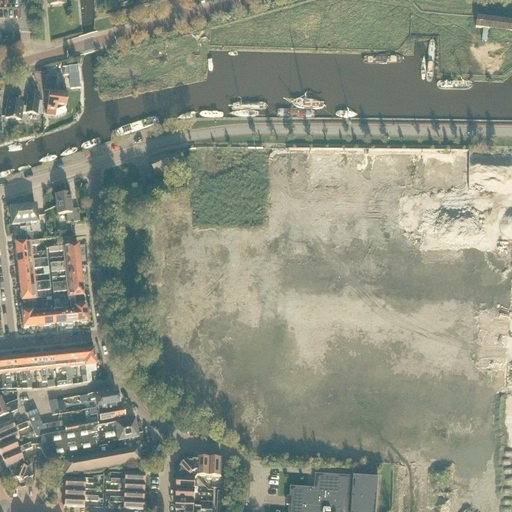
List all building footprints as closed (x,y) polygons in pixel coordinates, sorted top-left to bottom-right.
[(511,32),(511,21),(477,17),(476,28),(511,32)] [(77,67),(63,69),(63,77),(69,76),(70,91),(80,90),(77,67)] [(54,93),(56,78),(46,77),(44,92),(49,92),(46,111),(46,116),(55,117),(56,112),(56,111),(57,111),(64,109),(64,108),(65,108),(67,94),(54,93)] [(27,96),(25,114),(37,116),(39,98),(27,96)] [(21,112),(22,104),(8,102),(7,110),(6,110),(5,119),(21,121),(22,112),(21,112)] [(199,159),(199,171),(207,171),(207,168),(218,168),(218,150),(206,150),(206,159),(199,159)] [(218,150),(218,168),(231,168),(231,150),(218,150)] [(231,150),(231,168),(243,168),(243,151),(231,150)] [(243,151),(243,168),(256,169),(256,151),(243,151)] [(256,151),(256,169),(267,169),(267,151),(256,151)] [(267,151),(267,169),(280,169),(280,151),(267,151)] [(151,163),(157,175),(184,164),(183,163),(188,161),(184,153),(180,154),(179,153),(167,159),(165,157),(151,163)] [(511,157),(478,158),(478,200),(499,200),(499,189),(511,188),(511,157)] [(161,185),(161,197),(180,197),(181,185),(161,185)] [(262,194),(262,205),(279,205),(279,194),(262,194)] [(67,224),(79,222),(78,210),(71,211),(69,195),(55,197),(57,216),(66,215),(67,224)] [(161,197),(160,198),(160,208),(180,208),(180,197),(161,197)] [(262,205),(261,216),(279,216),(279,205),(262,205)] [(26,243),(33,242),(32,233),(29,233),(29,228),(30,228),(30,224),(37,224),(35,207),(33,207),(32,206),(29,206),(28,208),(23,208),(26,243)] [(12,209),(10,209),(12,226),(19,226),(21,237),(15,238),(15,244),(26,243),(23,208),(17,209),(16,208),(13,208),(12,209)] [(160,208),(160,219),(180,219),(180,208),(160,208)] [(261,216),(261,227),(279,227),(279,216),(261,216)] [(160,219),(160,230),(180,230),(180,219),(160,219)] [(261,227),(261,238),(279,238),(279,227),(261,227)] [(180,230),(160,230),(160,241),(180,241),(180,230)] [(59,239),(72,238),(71,231),(58,233),(59,239)] [(72,238),(59,239),(56,240),(57,247),(73,245),(72,238)] [(261,238),(261,248),(279,249),(279,238),(261,238)] [(160,241),(160,252),(161,252),(180,252),(180,241),(160,241)] [(38,242),(33,242),(26,243),(15,244),(16,250),(15,251),(15,256),(32,254),(31,247),(38,246),(38,242)] [(78,250),(78,246),(73,246),(49,249),(49,254),(63,252),(63,258),(80,256),(79,251),(78,250)] [(279,249),(261,248),(261,259),(279,259),(279,249)] [(161,252),(161,262),(181,263),(181,252),(180,252),(161,252)] [(32,254),(15,256),(16,261),(17,262),(18,267),(47,264),(47,259),(33,261),(32,254)] [(80,256),(63,258),(64,263),(50,265),(51,269),(79,266),(79,263),(80,261),(80,256)] [(261,259),(261,270),(279,270),(279,260),(261,259)] [(161,262),(161,273),(181,273),(181,263),(161,262)] [(17,274),(18,279),(35,277),(34,269),(48,268),(47,264),(18,267),(18,272),(17,274)] [(65,272),(65,278),(82,276),(81,271),(80,270),(79,266),(51,269),(51,273),(65,272)] [(261,270),(261,281),(279,281),(279,270),(261,270)] [(161,273),(161,285),(181,285),(181,273),(161,273)] [(53,289),(82,286),(81,282),(82,281),(82,276),(65,278),(66,283),(52,285),(53,289)] [(20,290),(50,286),(49,282),(35,283),(35,277),(18,279),(18,283),(19,284),(20,290)] [(258,293),(258,299),(271,299),(271,294),(279,294),(279,281),(261,281),(261,293),(258,293)] [(181,285),(161,285),(161,298),(181,298),(181,285)] [(22,301),(31,300),(35,300),(37,299),(36,292),(50,291),(50,286),(20,290),(21,294),(20,295),(20,298),(22,299),(22,301)] [(70,300),(74,299),(78,299),(79,304),(85,304),(84,297),(83,296),(82,295),(84,294),(83,291),(82,289),(82,286),(53,289),(53,293),(66,292),(67,298),(69,298),(70,300)] [(54,325),(52,312),(51,298),(46,298),(48,310),(42,310),(44,327),(48,327),(49,325),(54,325)] [(74,299),(70,300),(70,308),(65,308),(67,325),(71,324),(72,323),(77,323),(74,299)] [(82,323),(87,323),(85,307),(79,307),(79,304),(78,299),(74,299),(77,323),(80,322),(82,323)] [(258,299),(258,306),(260,306),(260,318),(278,318),(278,305),(271,305),(271,299),(258,299)] [(22,313),(23,329),(27,329),(29,327),(34,327),(31,300),(22,301),(20,303),(21,309),(27,308),(28,312),(22,313)] [(38,328),(44,327),(42,310),(37,311),(36,303),(35,303),(35,300),(31,300),(34,327),(37,326),(38,328)] [(54,301),(55,311),(56,325),(60,324),(61,325),(67,325),(65,308),(59,309),(58,301),(54,301)] [(176,310),(176,324),(198,325),(198,310),(195,310),(195,306),(185,306),(185,310),(176,310)] [(181,324),(181,345),(195,345),(195,341),(200,341),(200,331),(196,331),(195,325),(181,324)] [(203,349),(202,369),(216,369),(216,358),(221,357),(221,338),(215,338),(215,349),(203,349)] [(87,384),(91,383),(89,366),(95,366),(94,350),(94,349),(89,350),(89,351),(84,352),(87,384)] [(221,350),(220,369),(225,369),(225,381),(238,381),(238,361),(226,361),(226,350),(221,350)] [(67,353),(64,353),(66,374),(65,374),(66,386),(71,386),(70,368),(75,368),(73,351),(68,352),(67,353)] [(80,367),(82,384),(87,384),(84,352),(80,352),(79,351),(73,351),(75,368),(80,367)] [(55,370),(54,353),(48,354),(47,355),(44,355),(46,379),(48,379),(48,376),(50,376),(49,370),(55,370)] [(66,374),(64,353),(60,354),(58,353),(54,353),(55,370),(60,369),(61,375),(65,374),(66,374)] [(27,357),(24,358),(25,373),(26,373),(27,383),(28,390),(31,390),(29,372),(35,372),(34,355),(28,356),(27,357)] [(35,372),(40,371),(41,382),(46,382),(46,379),(44,355),(41,356),(39,355),(34,355),(35,372)] [(245,367),(245,387),(258,387),(258,375),(263,375),(263,360),(263,356),(257,356),(257,367),(245,367)] [(15,374),(13,357),(8,358),(7,359),(4,359),(7,390),(11,390),(9,374),(15,374)] [(25,373),(24,358),(20,358),(18,357),(13,357),(15,374),(20,373),(21,383),(27,383),(26,373),(25,373)] [(263,360),(263,379),(268,379),(268,391),(281,391),(281,371),(269,371),(269,360),(263,360)] [(95,409),(116,405),(118,405),(117,395),(112,395),(111,391),(93,395),(89,395),(90,401),(94,401),(95,409)] [(4,407),(0,399),(0,418),(17,411),(17,401),(4,407)] [(59,415),(56,401),(49,402),(52,417),(59,415)] [(116,420),(124,419),(122,410),(117,411),(116,406),(96,409),(88,410),(90,417),(99,416),(100,421),(97,422),(98,427),(117,424),(116,420)] [(35,410),(25,414),(28,420),(38,416),(35,410)] [(28,420),(30,425),(40,421),(38,416),(28,420)] [(36,438),(41,437),(43,437),(41,426),(42,426),(40,421),(30,425),(36,438)] [(60,459),(63,459),(65,476),(140,462),(140,460),(138,448),(135,449),(133,439),(137,439),(137,436),(138,435),(137,433),(136,432),(135,425),(133,426),(130,424),(130,422),(117,424),(98,427),(98,428),(67,433),(65,433),(59,434),(56,434),(49,435),(43,437),(41,437),(40,450),(45,459),(59,459),(60,459)] [(97,422),(65,428),(65,433),(67,433),(98,428),(98,427),(97,422)] [(13,428),(11,423),(0,427),(0,437),(16,430),(17,432),(22,430),(20,425),(13,428)] [(56,434),(54,424),(47,425),(49,435),(56,434)] [(49,435),(47,425),(42,426),(41,426),(43,437),(49,435)] [(16,430),(0,437),(0,445),(1,447),(13,441),(18,439),(16,433),(17,432),(16,430)] [(17,449),(13,441),(1,447),(0,446),(0,455),(1,459),(21,451),(20,448),(17,449)] [(1,459),(6,470),(8,469),(23,462),(19,454),(27,451),(25,446),(20,448),(21,451),(1,459)] [(182,470),(181,474),(180,474),(180,479),(196,479),(198,477),(199,459),(198,459),(198,461),(193,461),(193,463),(189,463),(188,461),(180,468),(182,470)] [(198,477),(207,478),(207,481),(209,481),(210,460),(199,459),(198,477)] [(222,460),(210,460),(209,481),(212,481),(212,478),(221,478),(222,460)] [(23,463),(23,462),(8,469),(10,474),(12,473),(13,477),(13,479),(22,482),(23,481),(27,479),(27,481),(33,478),(26,464),(23,463)] [(144,475),(125,474),(124,481),(117,480),(117,486),(122,486),(122,483),(143,484),(144,475)] [(376,511),(379,481),(321,476),(320,490),(291,488),(289,511),(376,511)] [(198,489),(195,489),(195,480),(196,479),(180,479),(177,479),(177,490),(198,491),(198,489)] [(85,481),(65,480),(65,489),(84,490),(84,485),(93,486),(93,480),(85,480),(85,481)] [(124,486),(124,492),(143,493),(143,484),(122,483),(122,486),(124,486)] [(84,490),(65,489),(64,499),(86,500),(86,497),(84,497),(84,490)] [(194,502),(194,494),(198,494),(198,491),(177,490),(177,502),(194,502)] [(124,499),(116,498),(116,504),(121,504),(122,501),(143,502),(143,493),(124,492),(124,499)] [(84,502),(91,502),(91,497),(86,497),(86,500),(64,499),(64,508),(83,509),(84,502)] [(122,501),(121,504),(123,504),(123,511),(142,511),(143,502),(122,501)] [(212,511),(213,509),(201,509),(201,508),(194,507),(194,502),(177,502),(176,511),(212,511)]
